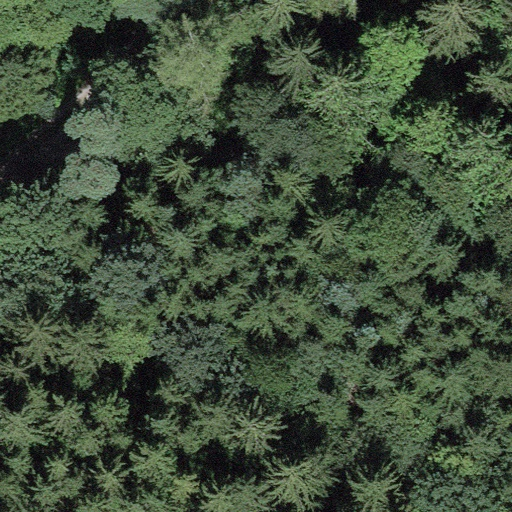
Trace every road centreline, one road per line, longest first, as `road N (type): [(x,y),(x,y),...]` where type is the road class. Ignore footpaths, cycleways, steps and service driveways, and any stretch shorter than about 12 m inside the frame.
road 1 (track): [(83,131),(193,135),(511,263)]
road 2 (track): [(213,0),(145,81),(83,131)]
